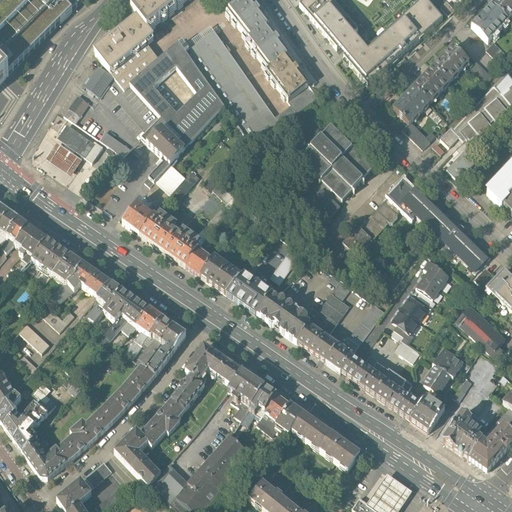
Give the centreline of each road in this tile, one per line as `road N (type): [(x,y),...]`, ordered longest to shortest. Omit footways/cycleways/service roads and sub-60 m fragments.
road 1 (residential): [(272,0),(368,118),(511,250)]
road 2 (primary): [(211,324),(478,503)]
road 3 (primary): [(0,174),(211,324)]
road 4 (residential): [(40,505),(140,416),(211,324)]
road 5 (unclassified): [(110,0),(0,169)]
